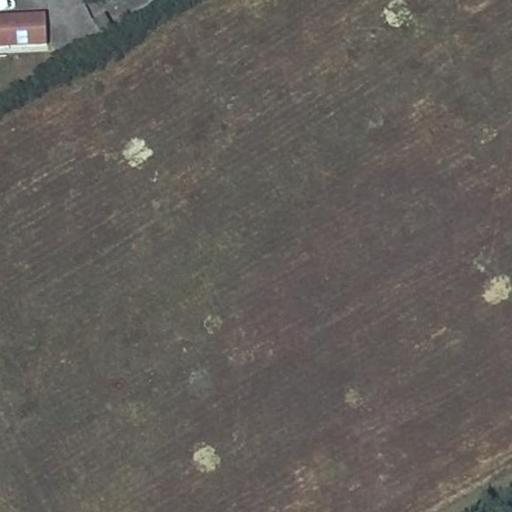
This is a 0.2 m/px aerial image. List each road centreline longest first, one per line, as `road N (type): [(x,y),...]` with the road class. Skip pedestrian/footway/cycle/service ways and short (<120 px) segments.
road 1 (residential): [(398,0),(0,219),(6,511)]
road 2 (residential): [(511,313),(148,511)]
